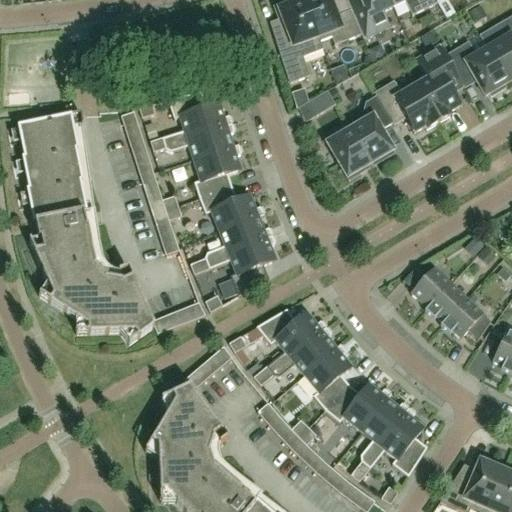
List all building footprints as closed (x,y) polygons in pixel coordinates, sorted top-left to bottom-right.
[(327,0),(310,0),(303,3),(322,53),(323,52),(320,44),(323,43),(331,40),(334,48),(337,47),(361,38),(350,13),(335,19),(327,0)] [(393,11),(388,0),(358,0),(357,3),(348,7),(346,1),(347,1),(346,0),(345,0),(344,0),(350,13),(361,38),(362,42),(364,41),(365,43),(390,32),(382,16),(393,11)] [(388,0),(393,11),(405,5),(412,19),(437,6),(436,5),(433,0),(388,0)] [(280,27),(271,31),(289,87),(292,86),(309,79),(302,60),(306,59),(322,53),(303,3),(292,7),(290,4),(274,10),(280,27)] [(480,8),(468,15),(475,26),(487,19),(480,8)] [(511,19),(479,39),(507,86),(510,84),(511,86),(511,19)] [(431,34),(419,40),(426,51),(437,45),(431,34)] [(507,86),(479,39),(487,52),(476,59),(473,54),(469,56),(464,47),(445,59),(464,92),(465,92),(461,86),(473,80),(484,99),(489,97),(491,100),(506,91),(504,88),(507,86)] [(380,47),(368,53),(374,67),(386,59),(380,47)] [(421,81),(414,85),(438,126),(450,119),(448,116),(459,110),(448,91),(459,85),(461,88),(461,89),(462,88),(464,92),(445,59),(440,50),(417,64),(422,74),(421,81)] [(365,61),(363,67),(365,71),(373,67),(369,59),(365,61)] [(343,87),(347,81),(345,73),(332,78),(336,89),(343,87)] [(438,126),(414,85),(399,94),(393,84),(374,96),(376,99),(393,129),(394,129),(391,124),(402,117),(414,136),(424,130),(426,133),(438,126)] [(336,91),(328,96),(333,106),(342,100),(336,91)] [(308,105),(304,92),(291,96),(296,112),(308,105)] [(327,94),(308,106),(316,119),(335,108),(333,106),(328,96),(327,94)] [(192,140),(231,128),(229,119),(224,121),(219,107),(206,111),(201,96),(167,104),(173,123),(179,122),(183,135),(190,133),(192,140)] [(393,129),(376,99),(365,106),(359,128),(350,133),(369,167),(380,161),(382,164),(394,157),(380,133),(391,126),(393,129)] [(155,118),(151,108),(138,111),(142,122),(155,118)] [(174,200),(162,203),(133,115),(120,120),(165,259),(178,254),(169,225),(181,221),(174,200)] [(198,306),(151,325),(128,271),(118,275),(118,276),(127,273),(131,282),(122,286),(122,285),(106,282),(106,281),(94,269),(95,269),(87,230),(85,230),(83,217),(86,216),(80,185),(82,185),(75,153),(77,153),(70,120),(79,118),(81,128),(82,128),(80,116),(17,129),(18,132),(21,132),(23,143),(20,143),(24,161),(22,161),(22,164),(26,163),(28,174),(24,175),(28,192),(26,193),(27,196),(30,195),(33,206),(29,207),(33,227),(34,227),(38,243),(40,242),(42,254),(34,255),(34,254),(32,255),(47,287),(52,299),(49,304),(48,303),(47,305),(76,323),(87,330),(87,335),(87,337),(120,336),(137,340),(136,341),(137,342),(154,330),(157,338),(205,319),(198,306)] [(153,126),(144,129),(150,146),(159,143),(153,126)] [(369,167),(350,133),(346,127),(335,134),(339,140),(327,147),(349,184),(361,177),(359,173),(369,167)] [(190,133),(183,135),(159,143),(150,146),(153,157),(165,153),(170,156),(188,150),(192,163),(233,150),(229,137),(234,136),(231,128),(192,140),(190,133)] [(238,149),(233,150),(192,163),(199,185),(194,187),(199,203),(231,191),(227,178),(240,173),(236,159),(241,158),(238,149)] [(231,191),(199,203),(205,219),(211,217),(219,237),(258,221),(263,219),(260,210),(255,212),(249,198),(236,204),(231,191)] [(258,221),(219,237),(224,251),(207,258),(204,263),(205,264),(190,270),(194,280),(230,265),(237,263),(233,255),(272,240),(268,232),(263,234),(258,221)] [(275,248),(272,240),(233,255),(237,263),(230,265),(236,279),(230,281),(238,300),(268,282),(262,269),(275,264),(270,250),(275,248)] [(483,249),(474,241),(463,252),(472,261),(483,249)] [(496,259),(487,251),(478,261),(486,269),(496,259)] [(427,313),(450,288),(434,273),(411,297),(427,313)] [(450,288),(427,313),(443,327),(466,303),(450,288)] [(210,316),(222,310),(216,300),(205,306),(210,316)] [(483,318),(466,303),(443,327),(460,343),(467,334),(483,318)] [(294,357),(326,331),(320,325),(316,328),(307,316),(296,325),(286,314),(256,331),(270,349),(275,345),(284,356),(289,352),(294,357)] [(490,325),(483,318),(467,334),(478,344),(490,325)] [(289,352),(284,356),(253,381),(260,390),(273,379),(276,383),(294,368),(303,379),(336,352),(327,341),(331,338),(326,331),(294,357),(289,352)] [(511,375),(511,337),(507,335),(492,365),(511,375)] [(246,350),(240,341),(228,347),(234,357),(246,350)] [(336,352),(303,379),(317,396),(313,400),(325,415),(349,390),(340,379),(351,370),(342,359),(346,356),(340,348),(336,352)] [(167,416),(150,445),(152,446),(152,445),(157,448),(158,462),(158,464),(160,495),(161,495),(161,494),(167,494),(175,504),(175,505),(180,511),(264,511),(256,504),(253,507),(244,498),(244,497),(214,471),(213,471),(209,456),(208,455),(211,445),(213,440),(213,439),(221,433),(227,441),(219,447),(219,448),(228,441),(192,394),(231,362),(223,350),(184,383),(189,390),(171,399),(171,400),(172,400),(175,405),(168,416),(167,416)] [(349,390),(325,415),(339,427),(343,422),(361,436),(387,403),(391,399),(383,393),(380,397),(368,387),(360,398),(349,390)] [(387,403),(361,436),(371,445),(359,460),(360,466),(361,466),(350,479),(359,486),(384,455),(388,449),(382,444),(408,412),(401,407),(398,411),(387,403)] [(300,424),(291,434),(286,428),(281,423),(267,407),(257,415),(271,432),(289,451),(308,470),(336,494),(359,511),(369,511),(374,505),(345,483),(317,460),(312,454),(306,449),(315,440),(300,424)] [(415,418),(408,412),(382,444),(388,449),(384,455),(395,463),(391,468),(408,481),(426,452),(414,442),(423,431),(411,422),(415,418)] [(472,511),(486,511),(503,474),(479,464),(472,480),(468,482),(459,478),(458,477),(439,505),(439,506),(453,511),(470,511),(471,511),(472,511)] [(511,511),(511,478),(503,474),(486,511),(511,511)] [(390,508),(397,497),(388,491),(381,502),(390,508)]
